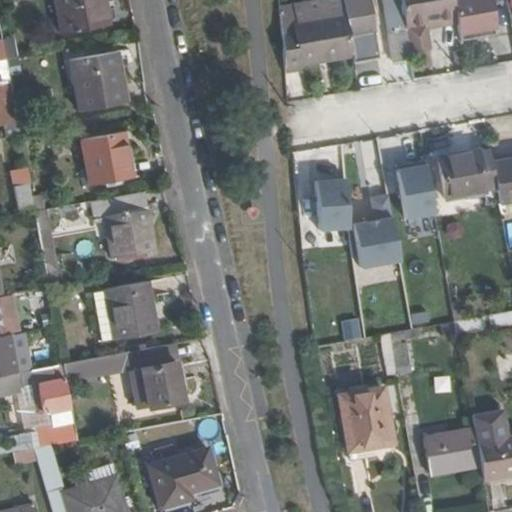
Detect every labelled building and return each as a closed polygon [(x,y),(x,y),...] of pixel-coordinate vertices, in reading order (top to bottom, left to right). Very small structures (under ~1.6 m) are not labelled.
[(53,0),(60,35),(107,26),(102,0),(53,0)] [(377,56),(367,0),(339,0),(342,13),(349,56),(350,60),(377,56)] [(448,0),(396,0),(402,28),(421,25),(437,22),(437,27),(453,24),(448,0)] [(492,31),(487,0),(448,0),(453,24),(456,45),(473,43),(472,33),(492,31)] [(349,56),(342,13),(288,23),(290,33),(276,35),(281,75),(297,72),(296,65),(349,56)] [(427,51),(421,25),(402,28),(403,32),(407,55),(427,51)] [(407,55),(403,32),(386,35),(393,65),(408,62),(407,55)] [(68,61),(78,113),(127,106),(118,53),(68,61)] [(5,59),(0,60),(0,80),(9,80),(6,60),(5,59)] [(0,122),(5,122),(17,120),(9,80),(0,80),(0,122)] [(5,122),(7,138),(20,135),(17,120),(5,122)] [(88,188),(134,181),(125,135),(80,142),(88,188)] [(0,160),(9,159),(19,214),(34,211),(32,200),(20,140),(0,143),(0,160)] [(490,162),(488,151),(474,153),(474,151),(434,158),(442,203),(483,195),(486,206),(497,205),(497,202),(490,162)] [(511,199),(511,158),(490,162),(497,202),(511,199)] [(423,165),(394,170),(402,218),(431,213),(423,165)] [(347,229),(344,179),(314,181),(317,231),(347,229)] [(387,191),(369,195),(373,213),(392,209),(387,191)] [(142,192),(90,201),(95,225),(105,223),(112,261),(157,252),(149,211),(146,212),(142,192)] [(32,200),(34,211),(45,209),(43,198),(32,200)] [(35,215),(49,290),(66,287),(63,272),(60,273),(48,213),(35,215)] [(393,218),(352,224),(359,268),(400,262),(393,218)] [(102,344),(157,334),(149,286),(93,297),(102,344)] [(0,376),(12,375),(18,374),(11,337),(6,338),(0,306),(0,376)] [(511,323),(511,312),(497,316),(499,326),(511,323)] [(499,326),(497,316),(473,320),(475,330),(499,326)] [(475,330),(473,320),(453,324),(454,333),(475,330)] [(454,333),(453,324),(440,326),(442,339),(455,338),(454,333)] [(410,367),(405,342),(421,339),(419,330),(388,335),(394,370),(410,367)] [(181,400),(171,345),(122,354),(127,377),(142,374),(148,406),(181,400)] [(44,447),(48,446),(75,441),(72,423),(69,424),(61,380),(57,381),(55,367),(18,374),(12,375),(12,376),(0,377),(0,396),(20,392),(19,388),(31,385),(37,411),(42,415),(50,413),(53,428),(37,430),(38,434),(2,440),(5,454),(21,451),(33,449),(44,447)] [(142,374),(127,377),(132,409),(148,406),(142,374)] [(392,446),(382,391),(337,398),(346,454),(392,446)] [(474,446),(504,441),(500,414),(469,419),(471,430),(474,446)] [(478,467),(474,446),(471,430),(421,439),(428,476),(478,467)] [(511,477),(511,439),(504,441),(474,446),(478,467),(481,483),(511,477)] [(159,505),(217,489),(204,445),(146,461),(159,505)] [(37,463),(44,489),(60,484),(48,446),(44,447),(33,449),(37,463)] [(28,466),(37,463),(33,449),(21,451),(28,466)] [(88,485),(115,477),(112,467),(85,475),(88,485)] [(60,484),(44,489),(49,511),(125,511),(115,477),(88,485),(62,493),(60,484)]
